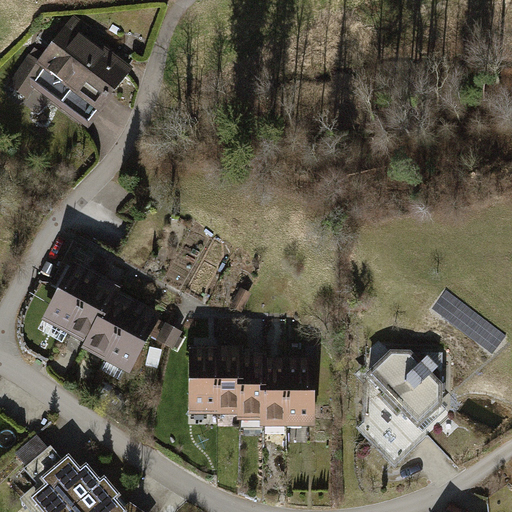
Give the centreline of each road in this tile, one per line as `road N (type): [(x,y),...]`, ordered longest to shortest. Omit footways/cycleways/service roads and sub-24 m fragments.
road 1 (unclassified): [(0,333),(54,225),(136,135),(153,87)]
road 2 (residential): [(0,362),(181,483),(242,511)]
